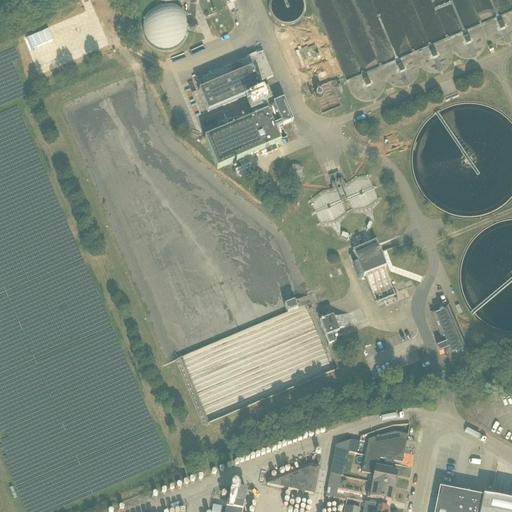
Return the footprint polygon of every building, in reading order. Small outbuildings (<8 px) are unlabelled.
[(172,8),(164,7),(157,10),(150,14),(146,21),(144,29),(144,36),(147,44),(152,50),(159,54),(167,55),(175,54),(182,51),(187,45),(191,38),(192,30),(190,22),(186,15),(180,10),(172,8)] [(235,59),(230,61),(232,67),(202,79),(206,90),(199,93),(208,114),(260,92),(257,85),(273,78),(263,54),(237,65),(235,59)] [(282,127),(283,127),(292,123),(283,101),(273,105),(282,127)] [(205,140),(211,155),(217,170),(266,150),(268,155),(277,151),(275,146),(280,144),(267,114),(260,117),(256,109),(244,115),(247,123),(205,140)] [(386,269),(381,258),(375,243),(353,253),(354,256),(349,258),(358,280),(386,269)] [(314,312),(308,297),(284,307),(287,315),(297,311),(304,308),(307,315),(314,312)] [(470,355),(464,341),(449,308),(431,315),(444,346),(441,348),(444,354),(447,353),(452,363),(470,355)] [(339,334),(333,320),(332,319),(319,324),(325,339),(339,334)] [(394,434),(368,441),(365,457),(380,460),(385,461),(384,464),(392,465),(393,463),(402,464),(407,436),(394,434)] [(349,453),(357,455),(359,443),(351,441),(349,453)] [(391,473),(392,470),(378,468),(380,460),(365,457),(361,474),(371,476),(370,484),(394,489),(397,474),(391,473)] [(267,482),(267,486),(314,496),(319,468),(309,466),(267,482)] [(340,478),(330,476),(325,498),(336,500),(340,478)] [(383,501),(391,503),(394,489),(370,484),(367,498),(383,502),(383,501)] [(511,511),(511,504),(486,499),(480,498),(441,490),(437,511),(511,511)]
